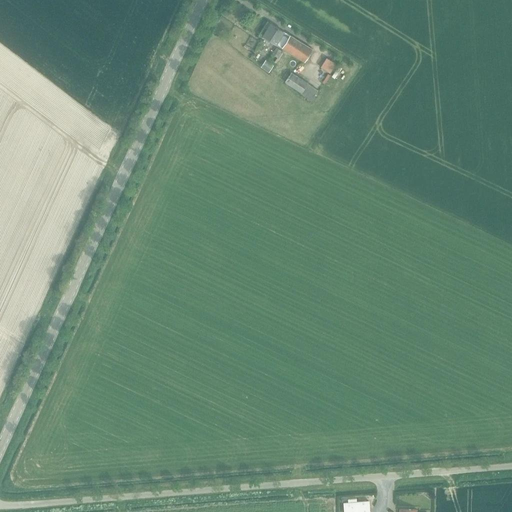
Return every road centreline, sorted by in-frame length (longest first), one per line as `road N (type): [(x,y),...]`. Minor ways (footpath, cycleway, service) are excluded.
road 1 (unclassified): [(0,505),(511,466)]
road 2 (tertiary): [(0,450),(203,0)]
